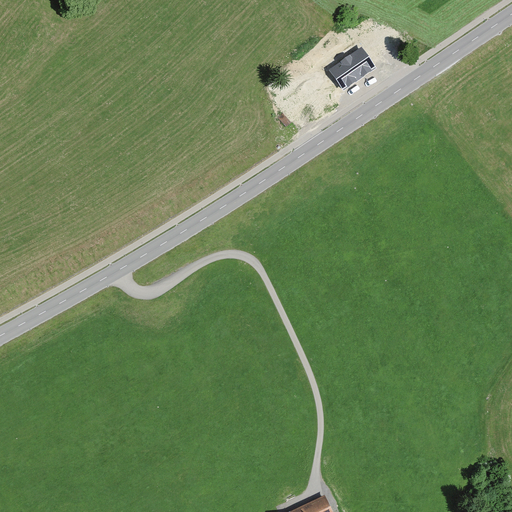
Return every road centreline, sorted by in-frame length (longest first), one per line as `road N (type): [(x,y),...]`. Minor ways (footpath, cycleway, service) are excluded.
road 1 (primary): [(511,14),(260,185),(118,270)]
road 2 (unclassified): [(277,509),(294,503),(315,478),(321,417),(259,268),(226,254),(148,293),(130,287),(118,270)]
road 3 (primary): [(118,270),(0,336)]
